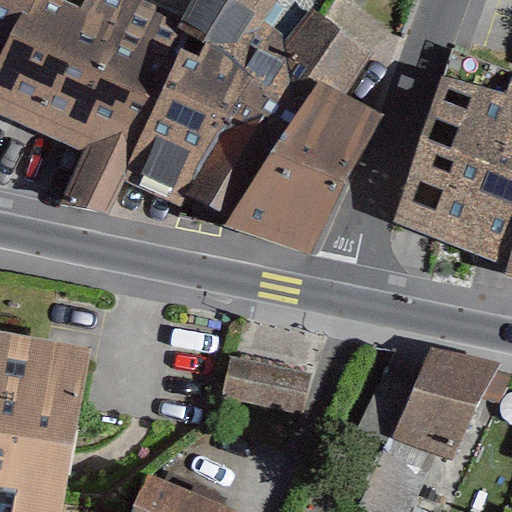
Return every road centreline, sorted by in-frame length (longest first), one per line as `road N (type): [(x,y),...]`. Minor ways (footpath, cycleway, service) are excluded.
road 1 (tertiary): [(343,298),(0,228)]
road 2 (residential): [(448,0),(343,298)]
road 3 (tertiary): [(511,332),(343,298)]
